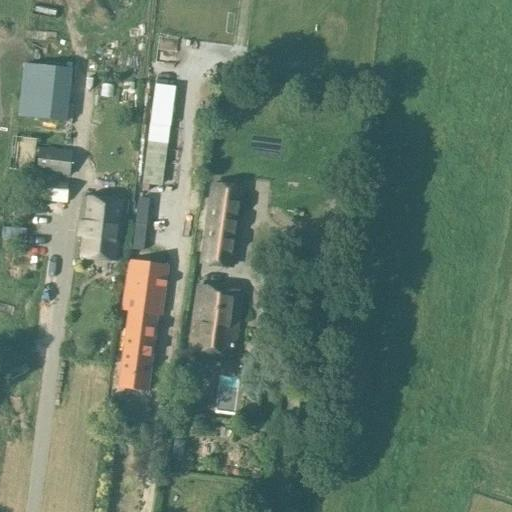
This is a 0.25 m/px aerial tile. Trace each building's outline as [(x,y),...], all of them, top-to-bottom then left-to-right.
[(13,0),(11,48),(27,49),(29,0),(13,0)] [(18,118),(67,123),(73,71),(24,65),(18,118)] [(37,140),(13,137),(9,168),(37,171),(34,200),(67,204),(69,183),(58,182),(59,176),(70,177),(72,153),(36,149),(37,140)] [(245,188),(213,183),(201,264),(233,269),(245,188)] [(127,202),(83,197),(76,258),(120,263),(127,202)] [(50,258),(45,287),(55,289),(60,259),(50,258)] [(168,267),(129,261),(122,310),(129,311),(119,388),(146,392),(158,315),(162,316),(168,267)] [(242,292),(199,286),(190,351),(233,357),(242,292)] [(254,421),(253,433),(265,434),(266,422),(254,421)]
